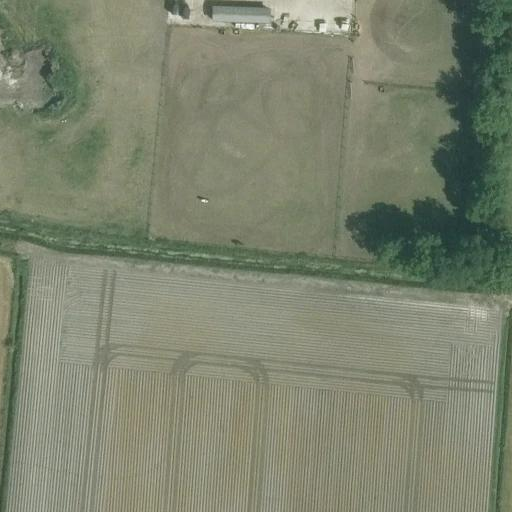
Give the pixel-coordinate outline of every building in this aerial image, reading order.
[(113,0),(113,13),(134,14),(134,0),(113,0)] [(215,3),(214,17),(272,18),(272,4),(215,3)] [(148,24),(115,22),(104,205),(137,207),(148,24)] [(179,210),(214,212),(228,32),(210,30),(210,38),(193,37),(193,28),(158,25),(144,210),(178,212),(179,210)] [(251,45),(236,44),(226,212),(259,214),(270,33),(252,32),(251,45)] [(301,220),(340,223),(354,41),(330,39),(329,46),(314,45),(312,64),(277,61),(265,217),(301,220)] [(77,61),(77,78),(65,78),(64,86),(93,86),(94,62),(77,61)]
